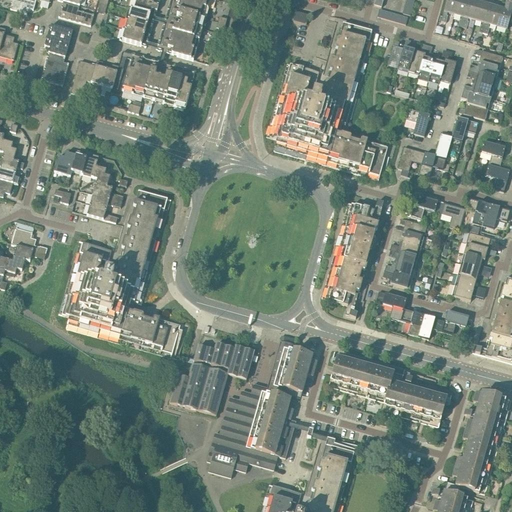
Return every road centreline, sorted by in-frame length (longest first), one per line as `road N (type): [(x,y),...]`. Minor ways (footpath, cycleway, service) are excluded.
road 1 (residential): [(505,265),(497,263),(484,310),(475,316),(371,287),(398,199)]
road 2 (tertiary): [(207,159),(178,260),(180,286),(193,298),(275,322)]
road 3 (residential): [(425,39),(467,51),(446,124),(436,124),(428,152),(411,147)]
road 4 (tertiary): [(207,159),(252,0)]
road 5 (tertiary): [(50,114),(207,159)]
road 6 (tertiary): [(330,333),(468,373)]
road 7 (residential): [(445,455),(309,414)]
road 8 (tertiary): [(323,197),(303,182),(207,159)]
road 9 (residential): [(506,203),(402,184),(398,199)]
